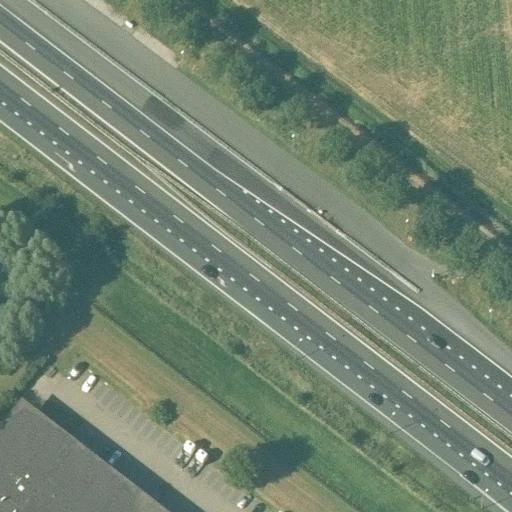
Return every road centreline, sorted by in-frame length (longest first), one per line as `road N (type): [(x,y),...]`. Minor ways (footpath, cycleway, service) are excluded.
road 1 (motorway): [(0,84),(511,477)]
road 2 (motorway): [(511,417),(0,24)]
